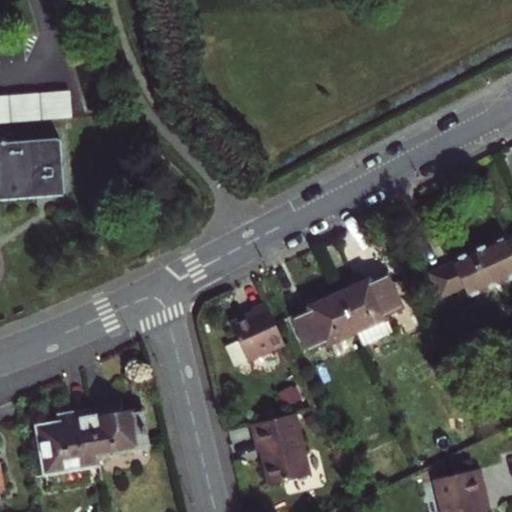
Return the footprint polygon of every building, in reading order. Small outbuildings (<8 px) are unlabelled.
[(69,96),(0,97),(0,125),(70,123),(69,96)] [(61,137),(0,141),(0,198),(65,194),(61,137)] [(511,248),(506,235),(428,270),(439,295),(465,284),(467,288),(511,267),(511,248)] [(387,270),(340,292),(354,323),(360,337),(391,323),(384,310),(401,302),(387,270)] [(340,292),(293,313),(307,344),(354,323),(340,292)] [(284,339),(264,295),(251,302),(254,307),(231,317),(239,335),(226,341),(235,361),(284,339)] [(119,399),(89,405),(98,453),(148,444),(143,407),(122,410),(119,399)] [(49,485),(102,475),(98,453),(89,405),(62,410),(63,416),(35,421),(43,472),(46,472),(49,485)] [(295,409),(250,419),(256,448),(261,447),(268,480),(308,471),(295,409)] [(486,496),(483,466),(435,473),(439,511),(484,511),(482,498),(486,496)]
